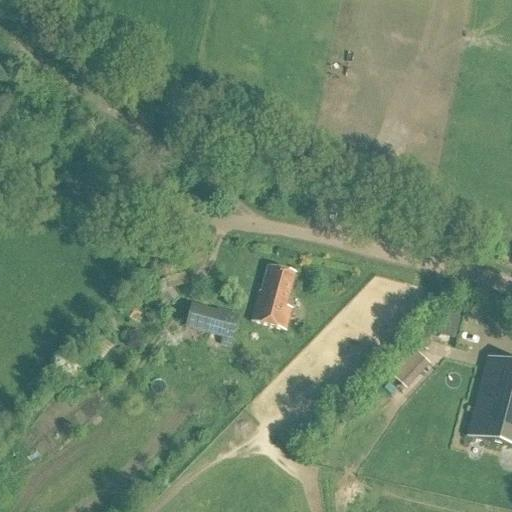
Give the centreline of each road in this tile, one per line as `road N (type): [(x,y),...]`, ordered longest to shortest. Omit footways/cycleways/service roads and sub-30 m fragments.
road 1 (unclassified): [(0,185),(252,223),(511,286)]
road 2 (track): [(0,32),(80,95),(190,163),(252,223)]
